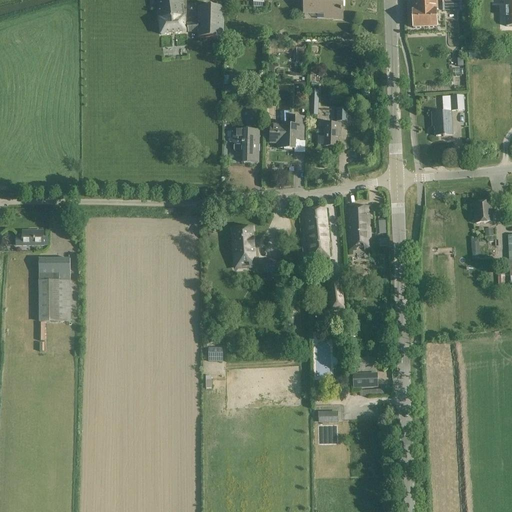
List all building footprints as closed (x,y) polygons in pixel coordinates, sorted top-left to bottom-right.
[(156,0),(160,35),(186,33),(183,0),(156,0)] [(330,19),(343,19),(342,0),(303,0),(304,13),(330,13),(330,19)] [(412,11),(413,29),(437,27),(436,9),(438,9),(437,0),(411,0),(412,11)] [(461,0),(442,0),(443,9),(461,9),(461,0)] [(197,37),(224,38),(225,7),(198,6),(198,23),(187,24),(188,33),(197,33),(197,37)] [(239,40),(239,31),(229,31),(229,40),(239,40)] [(309,116),(318,116),(319,91),(310,91),(309,116)] [(464,111),(464,96),(449,97),(450,112),(464,111)] [(324,146),(337,147),(338,142),(339,142),(340,124),(340,122),(348,123),(349,110),(337,109),(336,122),(337,122),(337,124),(325,123),(324,137),(318,137),(317,146),(324,146)] [(435,136),(452,135),(451,112),(432,113),(432,124),(435,124),(435,136)] [(277,148),(295,149),(296,132),(303,132),(304,118),(290,117),(290,126),(270,125),(270,134),(278,135),(277,148)] [(243,163),(258,163),(258,131),(234,130),(234,142),(235,142),(235,145),(233,146),(233,151),(236,154),(243,154),(243,163)] [(493,223),(491,202),(472,204),(475,225),(493,223)] [(349,250),(371,249),(369,207),(347,208),(349,250)] [(304,211),(309,258),(327,256),(326,243),(328,243),(325,209),(304,211)] [(377,234),(387,234),(387,221),(377,221),(377,234)] [(252,229),(232,230),(236,269),(255,268),(253,249),(254,248),(254,239),(253,240),(252,229)] [(15,247),(44,247),(44,246),(49,246),(49,237),(43,237),(43,231),(22,231),(22,237),(15,237),(15,247)] [(380,249),(389,248),(388,240),(379,240),(380,249)] [(39,281),(39,323),(71,322),(70,281),(71,259),(39,259),(39,281)] [(264,275),(271,274),(269,261),(263,262),(264,275)] [(505,287),(504,269),(497,270),(498,287),(505,287)] [(341,279),(328,280),(331,308),(345,307),(341,279)] [(222,350),(209,350),(209,362),(222,362),(222,350)] [(362,356),(362,365),(374,365),(374,356),(362,356)] [(377,374),(353,375),(353,388),(378,387),(377,374)] [(337,412),(318,413),(318,423),(338,423),(337,412)]
